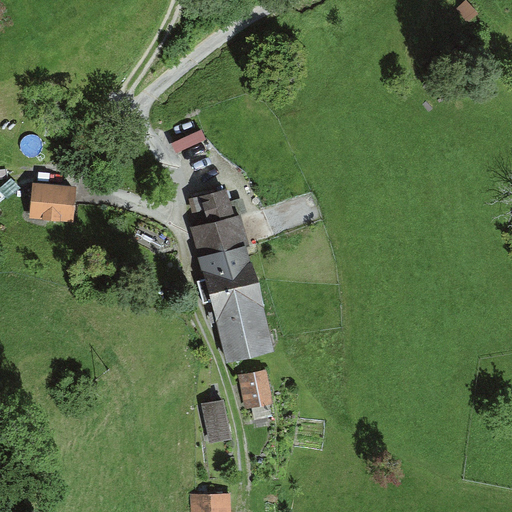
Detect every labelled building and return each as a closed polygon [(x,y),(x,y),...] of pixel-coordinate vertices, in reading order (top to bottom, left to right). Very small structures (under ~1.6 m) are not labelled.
[(181,151),(210,137),(204,123),(174,138),(181,151)] [(33,178),(33,221),(79,220),(79,177),(33,178)] [(229,195),(198,200),(203,227),(233,221),(229,195)] [(242,219),(198,230),(206,263),(250,253),(242,219)] [(262,251),(213,262),(235,364),(284,353),(262,251)] [(274,374),(245,377),(249,412),(278,409),(274,374)] [(232,404),(208,408),(213,442),(238,438),(232,404)] [(234,511),(235,496),(194,495),(193,511),(234,511)]
